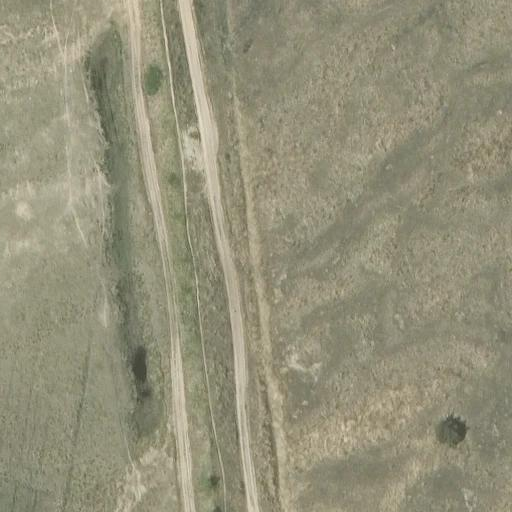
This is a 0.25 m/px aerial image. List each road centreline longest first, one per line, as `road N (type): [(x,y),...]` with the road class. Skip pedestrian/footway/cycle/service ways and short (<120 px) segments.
road 1 (track): [(182,0),(257,511)]
road 2 (track): [(129,0),(170,290),(190,511)]
